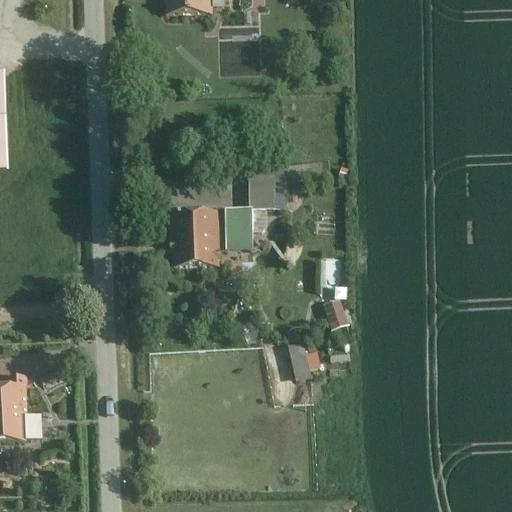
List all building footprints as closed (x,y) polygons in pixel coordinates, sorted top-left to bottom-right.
[(211,0),(164,0),(165,19),(213,17),(211,0)] [(0,172),(11,172),(8,73),(0,73),(0,172)] [(250,214),(226,215),(226,255),(252,254),(252,217),(283,216),(282,174),(249,174),(250,214)] [(219,216),(174,217),(175,273),(220,272),(219,216)] [(327,305),(336,334),(352,329),(344,301),(327,305)] [(296,378),(323,375),(319,343),(292,347),(296,378)] [(0,391),(0,445),(26,444),(24,382),(7,383),(8,391),(0,391)]
